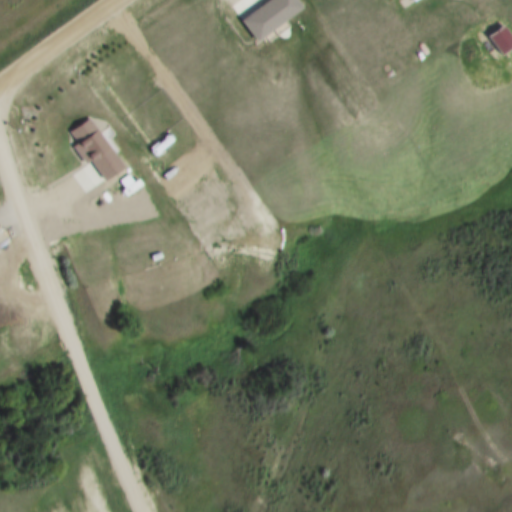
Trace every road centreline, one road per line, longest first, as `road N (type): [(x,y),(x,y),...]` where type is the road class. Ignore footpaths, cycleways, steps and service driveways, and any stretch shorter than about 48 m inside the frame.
road 1 (residential): [(141,511),(73,356),(68,320),(0,140)]
road 2 (residential): [(0,82),(116,0)]
